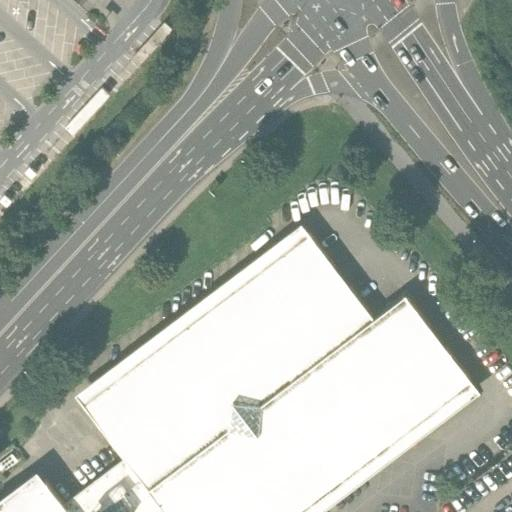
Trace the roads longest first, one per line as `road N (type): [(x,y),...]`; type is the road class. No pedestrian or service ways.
road 1 (secondary): [(0,338),(206,114)]
road 2 (primary): [(377,88),(511,242)]
road 3 (primary): [(470,121),(386,0)]
road 4 (secondary): [(246,96),(377,88)]
road 5 (tertiary): [(470,121),(444,0)]
